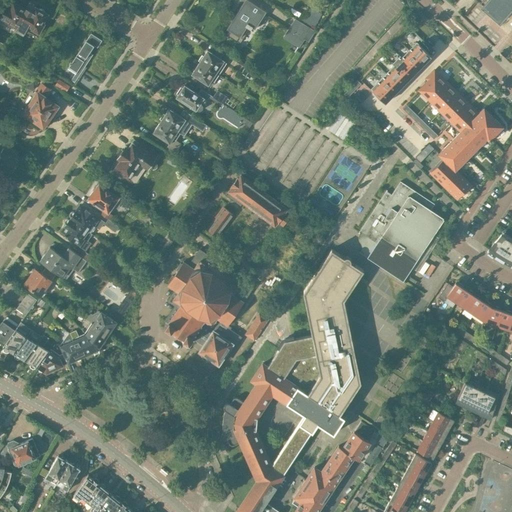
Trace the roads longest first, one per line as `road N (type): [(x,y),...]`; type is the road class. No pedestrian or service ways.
road 1 (residential): [(190,511),(205,481),(203,463),(167,380),(140,360),(41,406)]
road 2 (residential): [(0,258),(149,38)]
road 3 (secondary): [(183,511),(41,406)]
